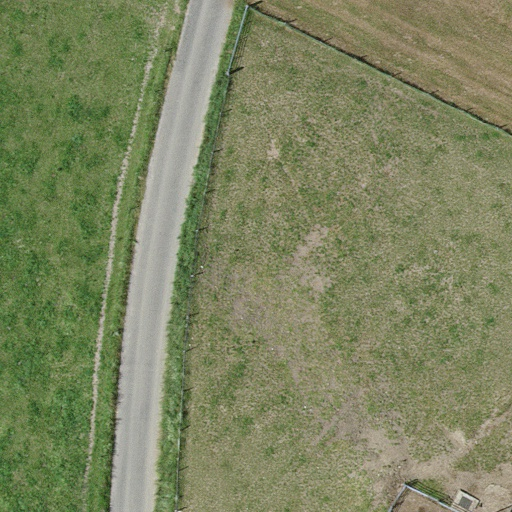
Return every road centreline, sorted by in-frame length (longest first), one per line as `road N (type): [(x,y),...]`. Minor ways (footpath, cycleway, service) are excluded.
road 1 (unclassified): [(214,0),(165,197),(137,511)]
road 2 (track): [(511,404),(492,431),(332,511)]
